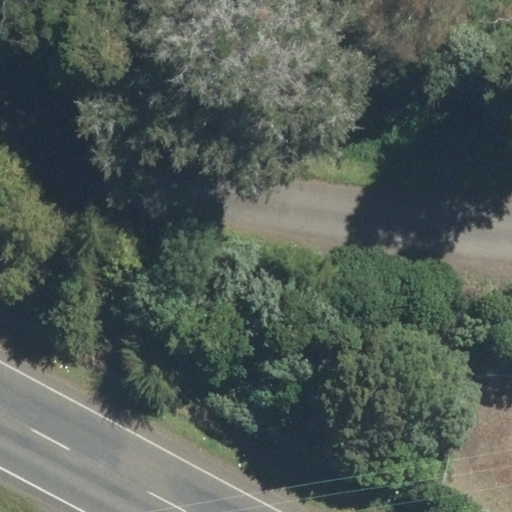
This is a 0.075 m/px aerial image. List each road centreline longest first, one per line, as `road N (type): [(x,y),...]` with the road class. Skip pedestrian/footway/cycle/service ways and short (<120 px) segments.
road 1 (residential): [(0,117),(262,185),(511,208)]
road 2 (secondary): [(232,511),(0,378)]
